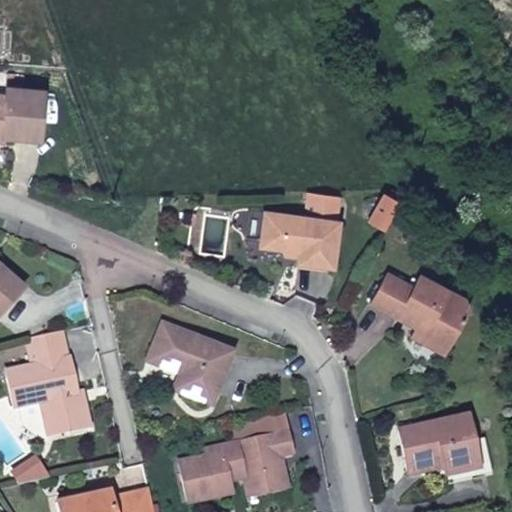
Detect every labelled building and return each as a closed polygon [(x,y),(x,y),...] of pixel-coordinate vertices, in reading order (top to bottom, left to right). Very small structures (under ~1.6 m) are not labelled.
[(0,140),(31,144),(36,94),(0,90),(0,140)] [(339,212),(309,209),(308,224),(264,220),(261,253),(282,256),(288,251),(297,253),(296,269),(334,273),(338,227),(337,227),(339,212)] [(196,228),(186,227),(185,244),(195,245),(196,228)] [(0,271),(0,310),(18,287),(0,271)] [(458,294),(452,287),(445,290),(412,274),(407,287),(383,274),(368,304),(396,318),(398,316),(414,323),(409,334),(432,345),(435,339),(447,345),(463,312),(458,294)] [(144,364),(176,376),(184,379),(177,397),(208,408),(230,353),(160,327),(144,364)] [(59,335),(23,342),(29,367),(2,373),(10,410),(38,405),(44,436),(86,427),(82,402),(77,403),(75,394),(69,359),(66,360),(59,335)] [(444,351),(447,345),(435,339),(432,345),(444,351)] [(184,379),(176,376),(169,393),(177,397),(184,379)] [(290,455),(286,436),(284,436),(280,415),(226,427),(230,447),(204,453),(206,459),(178,464),(187,504),(231,497),(227,481),(243,478),(247,495),(284,488),(278,458),(290,455)] [(469,421),(399,436),(407,474),(440,467),(443,476),(480,469),(469,421)] [(38,465),(11,476),(20,487),(48,481),(38,465)] [(152,511),(148,489),(110,498),(109,490),(88,494),(90,505),(80,507),(79,503),(58,508),(58,511),(152,511)] [(56,501),(58,508),(79,503),(80,507),(90,505),(88,494),(56,501)]
